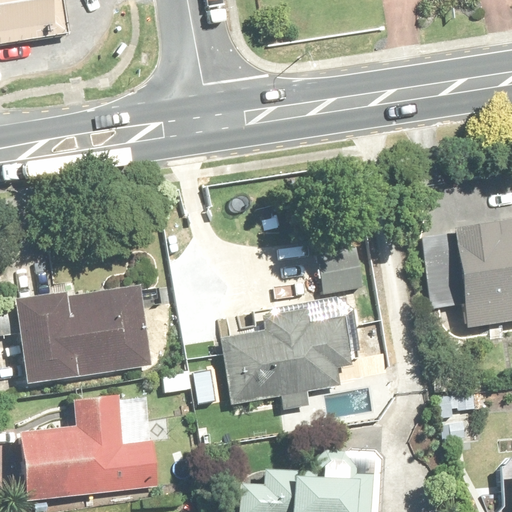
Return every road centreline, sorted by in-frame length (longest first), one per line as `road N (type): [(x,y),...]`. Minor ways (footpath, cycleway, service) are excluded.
road 1 (primary): [(511,78),(209,126)]
road 2 (primary): [(209,126),(0,156)]
road 3 (residential): [(209,126),(186,0)]
